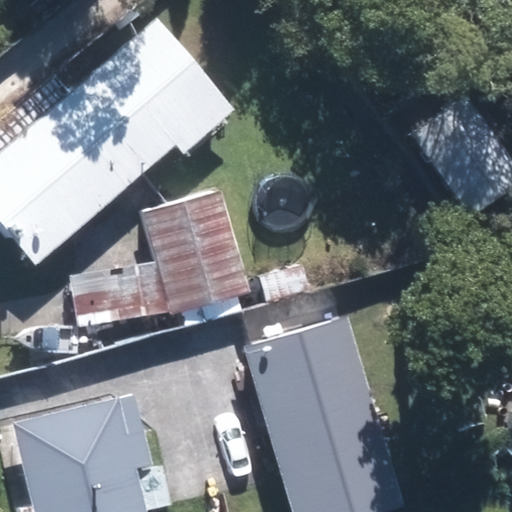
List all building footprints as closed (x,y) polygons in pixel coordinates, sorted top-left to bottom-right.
[(172,66),(123,10),(0,118),(0,251),(20,274),(155,154),(166,167),(202,135),(155,82),(172,66)] [(508,178),(454,101),(393,144),(447,221),(508,178)] [(208,199),(131,215),(157,332),(233,315),(208,199)] [(379,511),(332,326),(223,353),(263,511),(379,511)] [(155,467),(130,473),(113,400),(84,407),(89,425),(32,438),(38,467),(3,475),(11,511),(150,511),(165,509),(155,467)]
